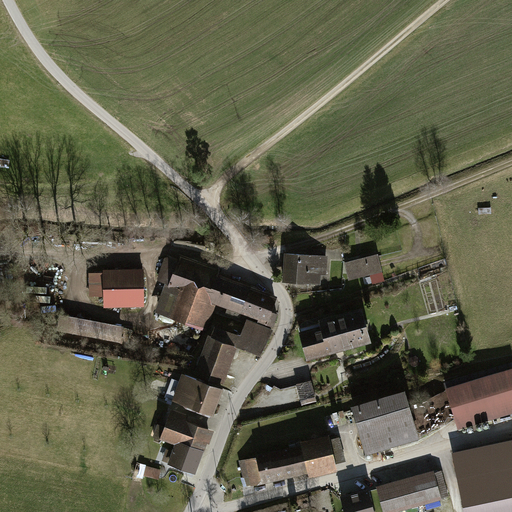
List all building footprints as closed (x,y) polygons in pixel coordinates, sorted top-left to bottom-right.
[(375,252),(346,261),(353,280),(381,271),(375,252)] [(326,256),(286,253),(285,281),(318,283),(319,273),(325,274),(326,256)] [(173,316),(206,327),(210,316),(203,314),(209,298),(230,305),(226,313),(239,318),(241,310),(263,318),(262,321),(274,326),(278,314),(271,311),(276,300),(263,294),(251,289),(168,258),(160,279),(170,283),(184,288),(173,316)] [(106,290),(106,273),(91,273),(91,290),(106,290)] [(144,273),(106,273),(106,290),(106,303),(144,303),(144,273)] [(184,288),(170,283),(160,311),(173,316),(184,288)] [(31,301),(49,302),(49,287),(32,287),(31,301)] [(364,300),(307,317),(319,357),(377,340),(364,300)] [(122,328),(61,316),(58,329),(120,341),(122,328)] [(199,374),(221,381),(235,345),(262,354),(272,331),(248,321),(241,339),(217,329),(199,374)] [(511,370),(457,386),(468,425),(511,413),(511,370)] [(212,413),(222,388),(186,375),(183,374),(180,381),(183,382),(176,400),(212,413)] [(183,382),(180,381),(173,378),(166,396),(176,400),(183,382)] [(312,380),(297,385),(303,406),(319,400),(312,380)] [(361,400),(376,448),(425,433),(411,386),(361,400)] [(185,443),(178,462),(202,471),(218,426),(180,412),(171,438),(185,443)] [(328,442),(241,462),(247,487),(334,468),(328,442)] [(139,462),(135,473),(160,480),(163,470),(139,462)] [(387,483),(396,510),(454,491),(445,464),(387,483)] [(373,511),(368,491),(342,497),(345,511),(373,511)]
